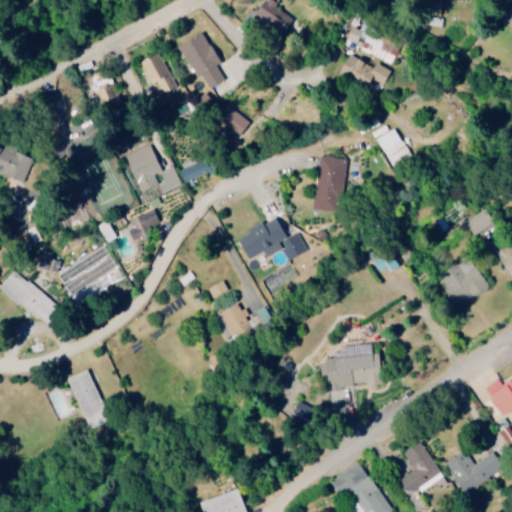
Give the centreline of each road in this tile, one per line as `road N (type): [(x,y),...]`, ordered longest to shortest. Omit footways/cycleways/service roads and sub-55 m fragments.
road 1 (residential): [(0,369),(62,359),(117,329),(153,290),(183,233),(237,185),(274,166),(393,137)]
road 2 (residential): [(276,511),(288,495),(511,341)]
road 3 (residential): [(0,84),(86,59),(204,0)]
road 4 (residential): [(209,0),(289,93)]
